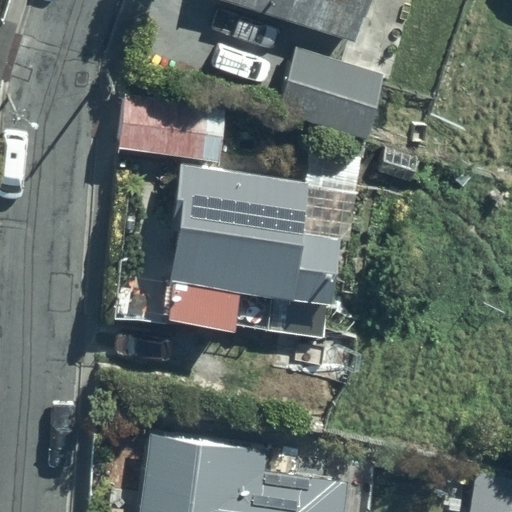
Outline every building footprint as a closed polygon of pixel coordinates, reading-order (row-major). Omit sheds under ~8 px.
[(271,0),(346,24),(354,0),(271,0)] [(380,59),(289,31),(271,91),(362,119),(380,59)] [(120,77),(112,131),(197,143),(204,89),(120,77)] [(303,164),(177,145),(155,297),(227,308),(232,272),(374,293),(386,211),(349,206),(353,178),(302,170),(303,164)] [(356,318),(280,302),(267,361),(343,377),(356,318)] [(262,433),(142,418),(129,511),(353,511),(361,452),(323,451),(322,461),(261,456),(262,433)] [(502,511),(510,466),(466,458),(458,508),(480,511),(502,511)]
